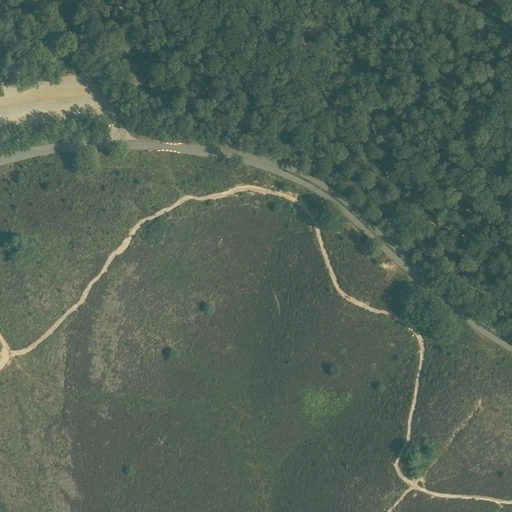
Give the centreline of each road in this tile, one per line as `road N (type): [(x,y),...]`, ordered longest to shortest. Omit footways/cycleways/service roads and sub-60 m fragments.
road 1 (unclassified): [(272,165),(325,196),(511,349)]
road 2 (unclassified): [(511,340),(333,193),(272,165)]
road 3 (unclassified): [(0,161),(127,144),(272,165)]
